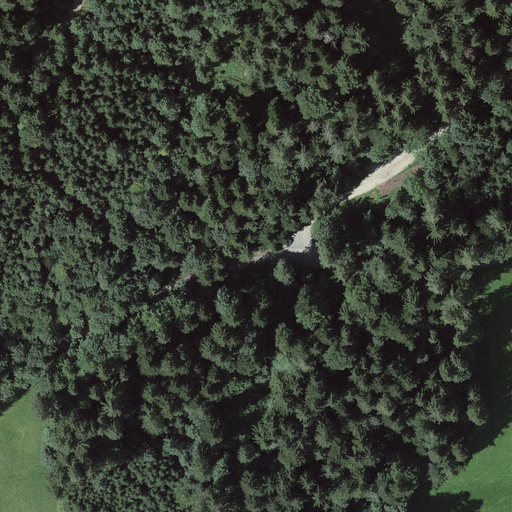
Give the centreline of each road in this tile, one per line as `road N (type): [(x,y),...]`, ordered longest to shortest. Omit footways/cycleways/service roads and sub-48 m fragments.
road 1 (unclassified): [(0,401),(76,336),(251,263),(296,258),(417,275),(511,254)]
road 2 (track): [(511,18),(408,162),(322,210),(303,231),(296,258)]
